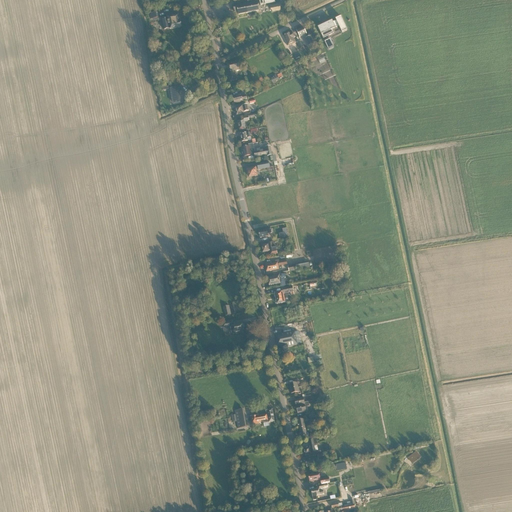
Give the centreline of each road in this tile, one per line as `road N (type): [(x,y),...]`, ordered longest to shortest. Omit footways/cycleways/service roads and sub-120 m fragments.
road 1 (residential): [(304,511),(215,62)]
road 2 (residential): [(215,62),(345,0)]
